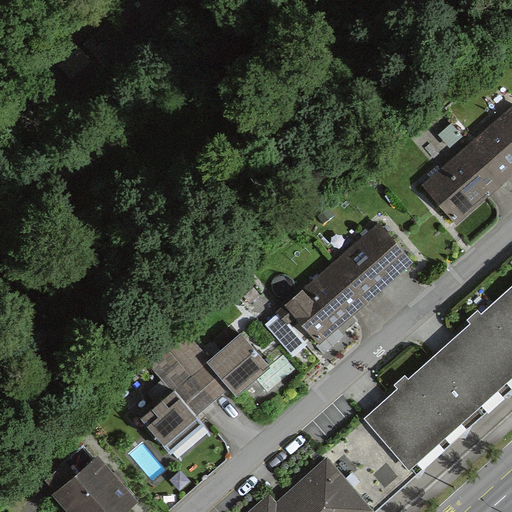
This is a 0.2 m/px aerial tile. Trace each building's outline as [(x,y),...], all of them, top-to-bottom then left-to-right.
[(129,0),(85,37),(114,72),(197,3),(194,0),(129,0)] [(511,116),(473,150),(502,184),(511,175),(511,116)] [(473,150),(429,187),(458,221),(502,184),(473,150)] [(332,268),(364,305),(413,265),(382,227),(332,268)] [(321,341),(364,305),(332,268),(283,310),(293,323),(300,317),(321,341)] [(511,295),(435,364),(467,400),(511,359),(511,295)] [(184,360),(216,399),(233,384),(239,391),(272,363),(247,333),(212,362),(200,347),(184,360)] [(511,359),(467,400),(358,495),(372,511),(377,511),(511,394),(511,359)] [(144,412),(182,457),(215,429),(201,411),(216,399),(184,360),(168,373),(177,384),(144,412)] [(358,495),(467,400),(435,364),(326,459),(358,495)] [(56,491),(74,511),(118,511),(139,494),(101,451),(56,491)] [(269,499),(254,511),(372,511),(358,495),(326,459),(274,505),(269,499)]
